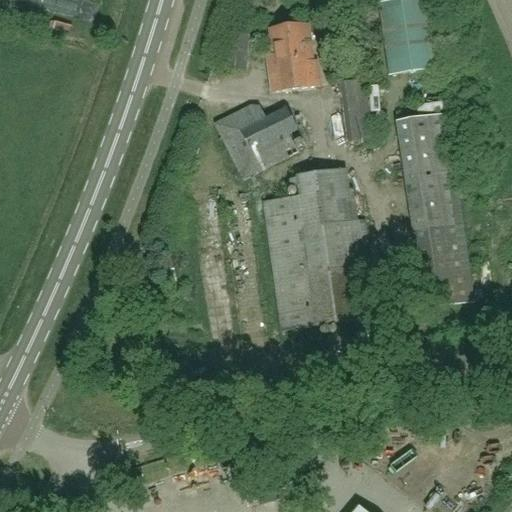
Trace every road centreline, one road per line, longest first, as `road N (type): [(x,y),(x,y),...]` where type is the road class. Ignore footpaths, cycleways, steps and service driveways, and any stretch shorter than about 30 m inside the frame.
road 1 (unclassified): [(0,422),(50,447),(92,449),(511,358)]
road 2 (secondary): [(0,408),(60,281),(161,0)]
